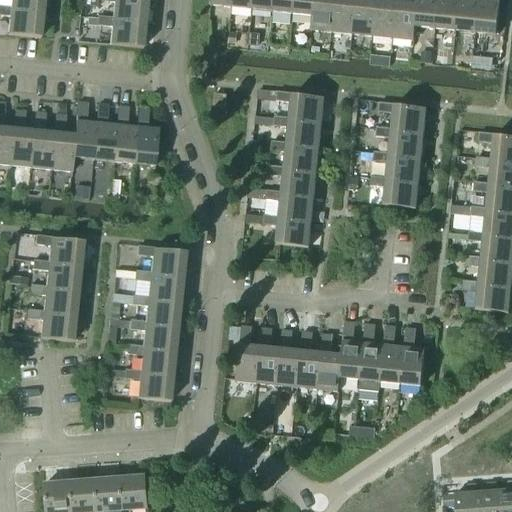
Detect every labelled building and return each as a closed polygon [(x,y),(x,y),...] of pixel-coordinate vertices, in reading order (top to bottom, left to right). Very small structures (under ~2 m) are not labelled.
[(10,0),(10,9),(10,11),(42,15),(43,0),(10,0)] [(86,0),(86,8),(97,9),(98,0),(86,0)] [(98,0),(99,3),(114,5),(112,20),(112,22),(144,25),(147,0),(142,0),(98,0)] [(211,0),(211,7),(231,9),(231,0),(211,0)] [(231,0),(231,9),(252,11),(252,0),(231,0)] [(252,0),(252,11),(272,13),(272,0),(252,0)] [(272,0),(272,13),(292,16),(293,0),(272,0)] [(293,0),(292,16),(311,18),(313,0),(293,0)] [(313,0),(311,18),(312,18),(311,32),(330,34),(334,0),(313,0)] [(334,0),(330,34),(351,36),(354,0),(334,0)] [(354,0),(351,36),(371,38),(375,0),(370,0),(354,0)] [(375,0),(371,38),(392,41),(396,3),(385,2),(385,0),(375,0)] [(395,0),(396,3),(392,41),(413,43),(414,29),(416,5),(406,4),(406,0),(395,0)] [(416,0),(416,5),(414,29),(434,31),(436,0),(416,0)] [(436,0),(434,31),(454,33),(457,0),(436,0)] [(457,0),(454,33),(474,35),(477,0),(457,0)] [(477,0),(474,35),(496,37),(499,0),(477,0)] [(0,16),(9,18),(7,36),(40,40),(42,15),(10,11),(10,9),(0,8),(0,16)] [(97,18),(96,27),(111,28),(109,47),(142,50),(144,25),(112,22),(112,20),(97,18)] [(228,35),(227,45),(235,45),(236,35),(228,35)] [(250,37),(248,48),(257,48),(258,38),(250,37)] [(421,54),(420,66),(429,67),(430,55),(421,54)] [(258,92),(257,100),(266,101),(267,92),(258,92)] [(291,104),(289,120),(289,121),(321,125),(324,100),(292,96),(292,95),(277,93),(276,102),(291,104)] [(215,95),(213,107),(225,108),(226,97),(215,95)] [(77,104),(74,138),(72,161),(92,163),(96,126),(85,125),(87,105),(77,104)] [(393,114),(392,130),(391,132),(424,135),(426,111),(394,107),(394,106),(379,104),(378,113),(393,114)] [(98,107),(96,126),(92,163),(112,165),(116,127),(106,126),(108,108),(98,107)] [(116,127),(112,165),(132,167),(136,130),(126,129),(128,110),(118,109),(116,127)] [(0,167),(8,169),(13,132),(2,130),(4,111),(0,110),(0,167)] [(136,130),(132,167),(153,169),(157,132),(146,131),(148,112),(138,110),(136,130)] [(13,132),(8,169),(29,171),(33,133),(23,132),(25,114),(15,113),(13,132)] [(33,133),(29,171),(50,173),(53,136),(43,135),(45,116),(35,115),(33,133)] [(53,136),(50,173),(71,175),(72,161),(74,138),(63,137),(65,118),(55,117),(53,136)] [(288,129),(287,144),(287,146),(319,150),(321,125),(289,121),(289,120),(274,118),(273,127),(288,129)] [(391,139),(389,155),(389,157),(421,160),(424,135),(391,132),(392,130),(376,128),(375,137),(391,139)] [(493,145),(492,161),(492,162),(511,164),(511,139),(494,137),(494,136),(479,134),(478,143),(493,145)] [(286,153),(284,169),(284,171),(316,174),(319,150),(287,146),(287,144),(272,143),(271,151),(286,153)] [(388,163),(387,179),(386,182),(418,185),(421,160),(389,157),(389,155),(374,153),(373,162),(388,163)] [(491,169),(489,185),(489,187),(511,189),(511,164),(492,162),(492,161),(476,159),(475,168),(491,169)] [(283,178),(282,194),(281,196),(314,199),(316,174),(284,171),(284,169),(269,167),(268,176),(283,178)] [(351,178),(350,193),(357,194),(358,179),(351,178)] [(385,188),(383,206),(383,207),(416,210),(418,185),(386,182),(387,179),(371,178),(370,187),(385,188)] [(488,194),(486,210),(486,212),(511,214),(511,189),(489,187),(489,185),(474,184),(473,193),(488,194)] [(88,189),(76,188),(75,198),(87,199),(88,189)] [(281,203),(279,218),(279,221),(311,224),(314,199),(281,196),(282,194),(267,192),(266,201),(281,203)] [(485,219),(483,235),(483,237),(511,239),(511,214),(486,212),(486,210),(471,208),(470,217),(485,219)] [(309,249),(311,224),(279,221),(279,218),(264,216),(263,225),(278,227),(276,246),(309,249)] [(482,243),(481,259),(481,261),(511,264),(511,239),(483,237),(483,235),(468,233),(467,242),(482,243)] [(49,248),(48,264),(47,266),(80,269),(83,244),(50,241),(50,239),(35,238),(34,247),(49,248)] [(137,248),(136,257),(152,259),(150,275),(150,277),(182,280),(185,255),(152,252),(152,250),(137,248)] [(511,276),(511,264),(481,261),(481,259),(466,258),(465,267),(480,268),(478,284),(478,287),(511,290),(511,276)] [(47,273),(45,289),(45,290),(77,294),(80,269),(47,266),(48,264),(32,262),(32,271),(47,273)] [(135,273),(134,282),(149,283),(147,299),(147,301),(179,305),(182,280),(150,277),(150,275),(135,273)] [(11,279),(10,286),(26,288),(27,281),(11,279)] [(508,315),(511,290),(478,287),(478,284),(463,283),(462,291),(477,293),(475,312),(508,315)] [(44,297),(43,313),(42,315),(75,319),(77,294),(45,290),(45,289),(30,287),(29,296),(44,297)] [(131,307),(132,300),(112,298),(111,305),(120,306),(131,307)] [(132,300),(131,307),(146,308),(145,324),(144,326),(177,330),(177,329),(179,305),(147,301),(147,299),(132,298),(132,300)] [(41,322),(40,340),(72,344),(75,319),(42,315),(43,313),(27,311),(27,320),(41,322)] [(110,313),(109,322),(118,323),(119,314),(110,313)] [(130,322),(129,331),(144,333),(142,348),(142,351),(174,354),(174,353),(177,330),(144,326),(145,324),(130,322)] [(345,324),(341,357),(340,380),(359,382),(363,345),(353,344),(355,325),(345,324)] [(363,345),(359,382),(360,382),(359,391),(379,393),(380,384),(384,347),(383,347),(373,346),(375,327),(365,326),(363,345)] [(242,328),(236,384),(256,386),(260,349),(250,348),(252,329),(242,328)] [(384,347),(380,384),(400,386),(404,349),(394,348),(396,329),(385,328),(383,347),(384,347)] [(108,329),(106,347),(114,348),(116,330),(108,329)] [(262,330),(260,349),(256,386),(276,388),(280,351),(270,350),(272,331),(262,330)] [(404,349),(400,386),(421,389),(425,351),(414,350),(416,331),(406,330),(404,349)] [(280,351),(276,388),(296,390),(300,353),(290,352),(292,333),(282,332),(280,351)] [(300,353),(296,390),(316,393),(321,355),(310,354),(312,335),(302,334),(300,353)] [(321,355),(316,393),(338,395),(340,380),(341,357),(331,356),(333,337),(323,336),(321,355)] [(127,347),(126,356),(141,357),(139,373),(139,376),(171,379),(172,378),(174,354),(142,351),(142,348),(127,347)] [(112,373),(111,379),(123,380),(139,382),(137,401),(169,404),(171,379),(139,376),(139,373),(124,372),(124,374),(112,373)] [(397,417),(396,425),(408,426),(408,418),(397,417)] [(119,480),(121,511),(123,511),(147,510),(144,478),(119,480)] [(94,482),(96,511),(121,511),(119,480),(94,482)] [(69,484),(71,511),(96,511),(94,482),(69,484)] [(496,493),(497,511),(511,511),(511,482),(508,483),(508,492),(496,493)] [(44,486),(46,511),(71,511),(69,484),(44,486)] [(476,494),(477,511),(497,511),(496,493),(496,484),(487,485),(488,493),(476,494)] [(468,495),(455,496),(455,508),(455,511),(477,511),(476,494),(476,486),(467,486),(468,495)] [(454,497),(443,498),(444,508),(455,508),(454,497)]
